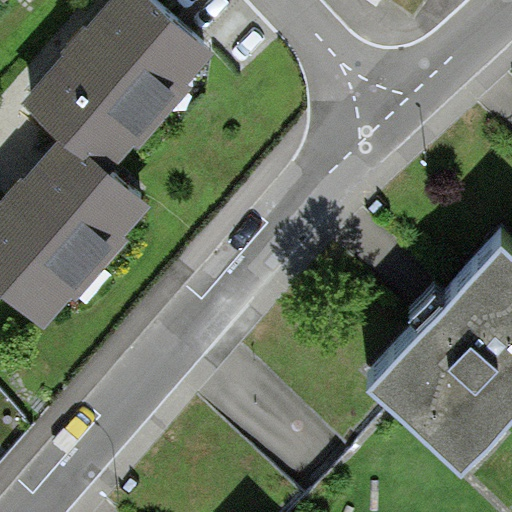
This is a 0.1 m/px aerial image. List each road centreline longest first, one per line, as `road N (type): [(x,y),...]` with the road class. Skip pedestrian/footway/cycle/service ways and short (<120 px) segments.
road 1 (residential): [(15,511),(391,113)]
road 2 (residential): [(391,113),(507,0)]
road 3 (residential): [(287,0),(391,113)]
